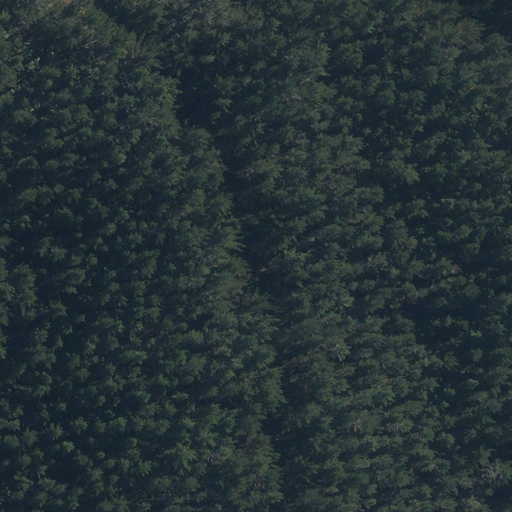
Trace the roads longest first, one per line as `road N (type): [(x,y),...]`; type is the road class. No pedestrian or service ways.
road 1 (track): [(258,511),(258,418),(225,243),(191,147),(90,0)]
road 2 (track): [(511,76),(410,0)]
